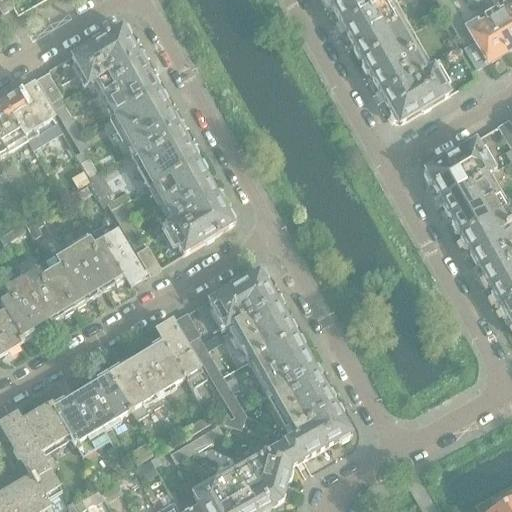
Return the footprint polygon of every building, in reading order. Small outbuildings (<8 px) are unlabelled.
[(6,0),(0,0),(0,12),(3,17),(13,11),(6,0)] [(388,2),(386,0),(323,0),(326,6),(329,6),(353,47),(353,54),(357,61),(361,61),(362,63),(408,37),(388,2)] [(511,0),(503,6),(511,21),(511,0)] [(449,2),(440,8),(444,15),(453,9),(449,2)] [(511,51),(511,21),(503,6),(484,17),(506,55),(511,51)] [(453,9),(444,15),(449,24),(458,18),(453,9)] [(506,55),(484,17),(465,29),(469,36),(475,45),(487,66),(506,55)] [(458,18),(449,24),(455,33),(464,27),(458,18)] [(464,27),(455,33),(460,42),(469,36),(465,29),(464,27)] [(158,92),(159,89),(155,82),(152,82),(139,58),(129,41),(131,38),(127,31),(122,31),(117,32),(115,33),(71,60),(87,87),(93,84),(113,120),(159,95),(158,92)] [(469,36),(460,42),(465,51),(475,45),(469,36)] [(427,71),(408,37),(362,63),(363,65),(361,68),(365,75),(369,76),(392,116),(390,119),(394,126),(399,127),(404,125),(406,125),(450,98),(434,68),(427,71)] [(487,66),(475,45),(465,51),(464,51),(476,73),(487,66)] [(60,96),(48,77),(37,84),(50,105),(59,100),(58,98),(60,96)] [(56,127),(32,87),(28,86),(21,90),(20,94),(4,104),(28,144),(56,127)] [(197,162),(198,159),(194,152),(191,151),(177,126),(166,107),(168,104),(164,97),(160,97),(159,95),(113,120),(152,190),(198,164),(197,162)] [(59,100),(50,105),(54,112),(63,106),(61,104),(59,100)] [(0,160),(28,144),(4,104),(2,105),(0,104),(0,160)] [(63,106),(54,112),(58,118),(67,113),(63,106)] [(67,113),(58,118),(62,124),(71,119),(67,113)] [(71,119),(62,124),(66,131),(74,126),(71,119)] [(511,150),(511,130),(509,126),(508,124),(497,130),(510,152),(511,150)] [(74,126),(66,131),(69,137),(78,132),(74,126)] [(78,132),(69,137),(73,143),(82,138),(78,132)] [(82,138),(73,143),(76,148),(85,143),(82,138)] [(85,143),(76,148),(79,153),(83,151),(88,148),(85,143)] [(504,174),(501,170),(508,165),(505,161),(496,166),(497,167),(491,171),(475,143),(430,171),(426,174),(423,179),(427,186),(431,186),(453,226),(451,228),(455,235),(458,236),(460,238),(506,212),(488,181),(492,179),(494,183),(504,177),(503,175),(504,174)] [(79,153),(75,156),(81,165),(88,160),(83,151),(79,153)] [(88,160),(81,165),(90,180),(98,175),(88,160)] [(228,231),(232,228),(234,224),(234,223),(231,216),(227,216),(220,202),(205,177),(207,174),(203,167),(199,166),(198,164),(152,190),(172,225),(166,229),(183,259),(228,231)] [(23,182),(13,166),(4,171),(13,187),(23,182)] [(109,205),(106,207),(110,214),(118,209),(131,202),(127,195),(109,205)] [(105,199),(98,204),(101,210),(106,207),(109,205),(105,199)] [(118,209),(110,214),(113,219),(121,214),(118,209)] [(511,223),(506,212),(460,238),(461,240),(460,243),(464,250),(467,250),(492,296),(491,299),(494,306),(498,306),(499,308),(511,300),(511,223)] [(125,221),(121,214),(113,219),(117,225),(125,221)] [(129,227),(125,221),(117,225),(121,232),(129,227)] [(145,281),(111,226),(96,235),(102,244),(126,283),(130,290),(145,281)] [(133,233),(129,227),(121,232),(125,238),(133,233)] [(137,240),(133,233),(125,238),(129,245),(137,240)] [(126,283),(102,244),(96,235),(86,241),(88,245),(57,264),(54,258),(45,264),(51,275),(50,275),(73,313),(76,311),(77,313),(85,308),(84,306),(115,288),(116,289),(126,283)] [(75,245),(69,235),(64,238),(70,248),(75,245)] [(141,247),(139,244),(137,240),(129,245),(133,252),(141,247)] [(145,254),(141,247),(133,252),(137,259),(145,254)] [(148,252),(145,254),(137,259),(149,279),(160,272),(148,252)] [(73,315),(72,314),(73,313),(50,275),(42,280),(38,275),(6,295),(9,300),(0,305),(0,306),(5,314),(24,345),(34,339),(33,337),(64,318),(65,320),(73,315)] [(289,326),(276,304),(266,286),(268,283),(264,276),(259,275),(254,277),(252,278),(208,304),(221,328),(217,331),(219,335),(226,331),(229,335),(233,333),(250,363),(296,338),(294,336),(296,333),(292,326),(289,326)] [(511,300),(499,308),(500,310),(499,313),(503,320),(506,320),(511,331),(511,300)] [(0,359),(24,345),(5,314),(0,316),(0,359)] [(201,339),(187,316),(175,324),(200,365),(210,359),(199,340),(201,339)] [(204,383),(170,327),(157,335),(161,342),(184,382),(190,392),(204,383)] [(327,394),(313,369),(303,351),(304,348),(301,341),(297,340),(296,338),(250,363),(267,394),(263,397),(268,405),(272,403),(289,433),(334,407),(333,405),(335,402),(331,395),(327,394)] [(158,398),(184,382),(161,342),(150,348),(151,350),(118,370),(117,368),(109,373),(110,375),(107,376),(130,415),(131,414),(136,423),(148,415),(147,413),(152,410),(154,413),(163,407),(158,398)] [(210,359),(200,365),(204,370),(214,364),(210,359)] [(214,364),(204,370),(207,376),(217,370),(214,364)] [(217,370),(207,376),(211,382),(221,376),(217,370)] [(74,449),(130,415),(107,376),(104,378),(104,376),(95,381),(96,383),(63,403),(62,401),(51,408),(70,439),(68,440),(74,449)] [(221,376),(211,382),(214,388),(224,382),(223,380),(221,376)] [(234,380),(226,384),(228,387),(231,393),(233,396),(240,392),(234,380)] [(224,382),(214,388),(218,393),(228,387),(226,384),(224,382)] [(228,387),(218,393),(221,399),(231,393),(228,387)] [(231,393),(221,399),(225,405),(235,399),(233,396),(231,393)] [(235,399),(225,405),(228,411),(239,405),(236,401),(235,399)] [(239,405),(228,411),(232,417),(242,412),(239,405)] [(290,484),(293,476),(290,474),(291,470),(338,444),(341,446),(348,442),(349,438),(351,437),(342,420),(343,417),(339,410),(336,409),(334,407),(289,433),(292,439),(246,465),(272,510),(282,505),(287,485),(290,484)] [(70,439),(51,408),(20,426),(39,458),(68,440),(70,439)] [(242,412),(232,417),(234,420),(245,424),(247,419),(242,412)] [(227,417),(219,421),(223,427),(230,430),(232,425),(231,423),(227,417)] [(193,436),(211,426),(207,418),(189,429),(193,436)] [(44,468),(39,458),(20,426),(16,419),(0,429),(16,455),(14,459),(18,466),(23,475),(26,473),(31,481),(42,500),(58,490),(51,478),(54,475),(48,465),(44,468)] [(232,425),(230,430),(241,434),(245,424),(234,420),(231,423),(232,425)] [(218,428),(212,432),(218,442),(224,438),(218,428)] [(120,447),(112,432),(106,435),(114,450),(120,447)] [(212,432),(207,435),(213,445),(218,442),(212,432)] [(207,435),(201,438),(207,448),(213,445),(207,435)] [(201,438),(196,441),(202,451),(207,448),(201,438)] [(196,441),(191,445),(196,455),(202,451),(196,441)] [(171,451),(171,450),(168,444),(159,442),(150,448),(157,459),(171,451)] [(191,445),(185,448),(191,458),(194,456),(196,455),(191,445)] [(185,448),(180,451),(186,461),(191,458),(185,448)] [(180,451),(175,454),(181,464),(186,461),(180,451)] [(171,456),(170,457),(176,467),(181,464),(175,454),(171,456)] [(269,511),(272,510),(246,465),(190,497),(196,509),(198,511),(269,511)] [(178,511),(158,475),(150,479),(155,488),(151,490),(163,511),(167,510),(167,511),(178,511)] [(48,511),(49,511),(42,500),(31,481),(0,499),(7,511),(48,511)] [(123,496),(116,483),(99,494),(104,502),(106,506),(123,496)] [(104,502),(99,494),(99,493),(82,503),(86,510),(92,506),(95,507),(104,502)] [(83,511),(86,511),(86,510),(82,503),(75,508),(77,511),(83,511)]
